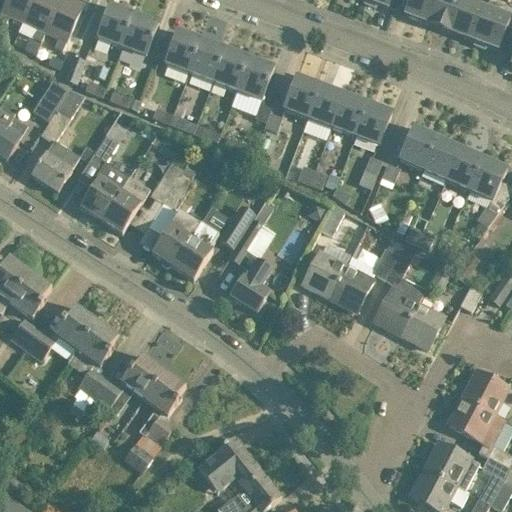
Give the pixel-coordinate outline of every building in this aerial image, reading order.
[(9,19),(23,26),(34,0),(7,0),(1,15),(1,16),(0,18),(0,25),(5,28),(9,19)] [(33,42),(41,45),(61,0),(34,0),(23,26),(37,32),(33,42)] [(67,46),(84,9),(65,0),(61,0),(41,45),(45,36),(59,42),(54,51),(63,55),(67,46)] [(387,10),(391,0),(364,0),(364,2),(387,10)] [(412,0),(406,18),(429,26),(433,17),(439,0),(412,0)] [(453,0),(439,0),(433,17),(429,26),(451,35),(463,4),(453,0)] [(474,43),(485,12),(463,4),(451,35),(474,43)] [(110,8),(97,42),(121,51),(134,18),(110,8)] [(509,21),(485,12),(474,43),(497,52),(509,21)] [(134,18),(121,51),(146,60),(159,27),(134,18)] [(165,68),(189,77),(198,53),(202,43),(177,34),(165,68)] [(0,50),(6,54),(9,49),(12,44),(1,38),(0,39),(0,50)] [(29,41),(24,53),(34,57),(39,46),(29,41)] [(202,43),(198,53),(189,77),(213,86),(226,53),(202,43)] [(250,62),(226,53),(213,86),(237,95),(250,62)] [(62,79),(74,86),(85,66),(72,59),(62,79)] [(65,65),(52,60),(49,69),(61,74),(65,65)] [(13,61),(6,72),(15,78),(22,68),(13,61)] [(250,62),(237,95),(261,104),(268,88),(274,71),(250,62)] [(284,113),(286,114),(307,122),(308,122),(321,89),(298,81),(299,80),(297,80),(284,113)] [(87,84),(83,94),(102,102),(106,92),(87,84)] [(32,117),(48,128),(67,97),(51,86),(32,117)] [(266,126),(270,117),(279,93),(268,88),(261,104),(258,112),(255,122),(266,126)] [(308,122),(332,131),(344,98),(321,89),(308,122)] [(71,174),(80,161),(79,161),(56,146),(84,101),(69,94),(67,97),(48,128),(41,140),(53,148),(46,158),(32,180),(58,197),(72,175),(71,174)] [(113,95),(109,104),(127,111),(130,102),(113,95)] [(332,131),(355,140),(368,107),(344,98),(332,131)] [(139,105),(131,102),(127,111),(135,114),(139,105)] [(355,140),(379,150),(392,116),(390,115),(368,107),(355,140)] [(170,129),(173,119),(156,112),(152,122),(170,129)] [(0,121),(0,159),(7,164),(20,144),(7,136),(15,123),(3,116),(0,121)] [(283,122),(270,117),(266,126),(264,131),(277,136),(283,122)] [(173,119),(170,129),(193,138),(197,128),(173,119)] [(96,157),(92,163),(104,171),(128,134),(116,126),(96,157)] [(197,128),(193,138),(217,148),(221,138),(197,128)] [(399,163),(423,174),(437,142),(416,132),(416,131),(414,131),(399,163)] [(244,147),(228,141),(224,151),(240,157),(244,147)] [(423,174),(446,184),(460,152),(437,142),(423,174)] [(200,148),(194,158),(205,165),(212,154),(200,148)] [(446,184),(469,194),(483,162),(460,152),(446,184)] [(254,158),(244,153),(240,162),(250,166),(254,158)] [(221,171),(232,176),(240,164),(224,159),(219,166),(221,171)] [(370,161),(358,188),(370,193),(382,166),(370,161)] [(469,194),(492,205),(488,212),(486,211),(477,224),(479,226),(487,231),(503,209),(493,203),(507,172),(505,171),(505,172),(483,162),(469,194)] [(172,167),(151,200),(163,207),(184,174),(172,167)] [(387,168),(381,182),(393,187),(399,173),(387,168)] [(189,193),(186,191),(195,176),(186,170),(184,174),(163,207),(175,215),(189,193)] [(309,189),(314,174),(303,170),(297,185),(309,189)] [(326,179),(314,174),(309,189),(321,194),(326,179)] [(325,189),(335,194),(337,191),(341,181),(330,176),(325,189)] [(120,195),(100,181),(81,211),(81,212),(82,211),(101,224),(102,225),(120,195)] [(122,238),(141,208),(150,194),(129,181),(120,195),(102,225),(122,238)] [(173,270),(200,228),(179,215),(152,257),(153,258),(153,257),(173,270)] [(328,217),(319,233),(331,239),(340,223),(328,217)] [(221,245),(233,253),(234,253),(252,223),(251,223),(247,229),(235,222),(221,245)] [(231,301),(257,317),(270,296),(261,291),(271,274),(257,265),(259,264),(259,263),(249,257),(265,231),(253,223),(252,223),(234,253),(233,253),(228,262),(251,276),(247,282),(244,280),(231,301)] [(403,239),(408,229),(400,225),(395,235),(403,239)] [(194,284),(199,275),(213,255),(210,253),(219,240),(200,228),(173,270),(194,284)] [(416,250),(422,235),(411,230),(404,244),(416,250)] [(434,240),(422,235),(416,250),(428,255),(434,240)] [(392,243),(387,253),(385,252),(375,272),(372,277),(374,278),(385,283),(403,249),(392,243)] [(401,339),(405,331),(425,294),(402,282),(409,268),(415,257),(403,249),(385,283),(395,289),(392,294),(391,294),(374,326),(401,339)] [(346,270),(320,256),(303,288),(329,302),(346,270)] [(471,256),(458,274),(467,281),(480,263),(471,256)] [(0,316),(0,317),(9,306),(30,277),(9,262),(0,274),(0,316)] [(361,308),(373,284),(346,270),(329,302),(357,316),(361,308)] [(445,291),(452,277),(439,270),(432,284),(445,291)] [(511,273),(510,272),(496,292),(489,302),(499,309),(506,299),(511,290),(511,273)] [(30,277),(9,306),(33,323),(44,308),(41,306),(52,292),(30,277)] [(471,316),(481,298),(471,290),(460,310),(471,316)] [(428,354),(433,345),(445,322),(417,308),(425,294),(405,331),(401,339),(428,354)] [(51,352),(70,365),(98,325),(77,310),(66,325),(64,323),(50,341),(40,335),(26,354),(41,365),(51,352)] [(24,323),(10,342),(26,354),(40,335),(30,327),(24,323)] [(86,380),(77,391),(92,403),(107,383),(97,376),(111,357),(109,355),(119,341),(98,325),(70,365),(69,367),(86,380)] [(125,390),(144,404),(165,375),(144,359),(134,373),(131,372),(118,390),(107,383),(92,403),(90,406),(105,417),(108,414),(125,390)] [(186,390),(165,375),(144,404),(168,421),(178,406),(176,404),(186,390)] [(494,419),(508,392),(477,375),(462,403),(506,426),(506,425),(494,419)] [(478,456),(488,461),(510,474),(511,470),(511,459),(493,449),(506,426),(462,403),(448,429),(480,446),(480,445),(484,447),(478,456)] [(105,421),(104,420),(89,409),(83,416),(100,429),(105,421)] [(174,430),(153,416),(140,435),(143,437),(142,438),(160,451),(174,430)] [(109,443),(97,436),(92,444),(103,451),(109,443)] [(235,482),(244,493),(262,478),(234,442),(196,472),(208,487),(213,482),(221,492),(235,482)] [(425,474),(456,490),(470,463),(439,446),(425,474)] [(134,450),(124,464),(140,475),(143,477),(152,462),(134,450)] [(510,474),(488,461),(482,472),(505,484),(509,478),(510,474)] [(505,484),(503,487),(511,490),(511,470),(510,474),(509,478),(505,484)] [(411,500),(419,505),(433,511),(444,511),(449,504),(461,511),(469,497),(456,490),(425,474),(411,500)] [(269,511),(282,502),(262,478),(244,493),(254,506),(246,511),(269,511)] [(495,511),(503,511),(510,501),(511,501),(511,490),(503,487),(502,486),(489,509),(495,511)] [(25,511),(3,496),(0,500),(0,511),(25,511)] [(64,511),(50,502),(43,511),(64,511)] [(487,511),(489,509),(478,502),(472,511),(487,511)]
